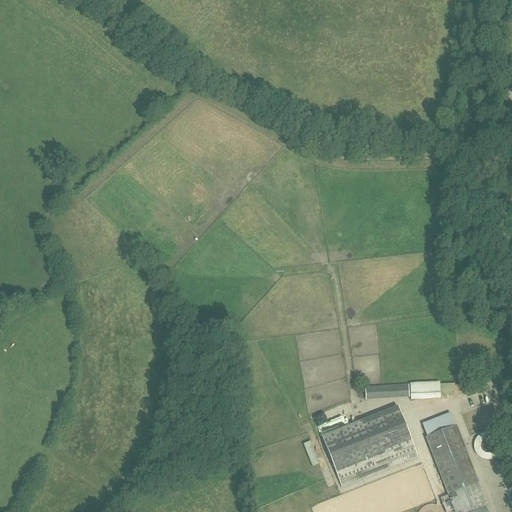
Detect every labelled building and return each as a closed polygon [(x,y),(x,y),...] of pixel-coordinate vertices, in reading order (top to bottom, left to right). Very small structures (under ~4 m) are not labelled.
[(441,400),(440,385),(440,383),(410,384),(411,401),(441,400)] [(366,401),(409,398),(408,385),(365,388),(366,401)] [(322,437),(341,487),(418,457),(398,407),(322,437)] [(456,427),(427,438),(449,496),(454,510),(454,511),(487,511),(485,507),(487,506),(456,427)] [(312,441),(305,444),(314,467),(321,464),(312,441)]
